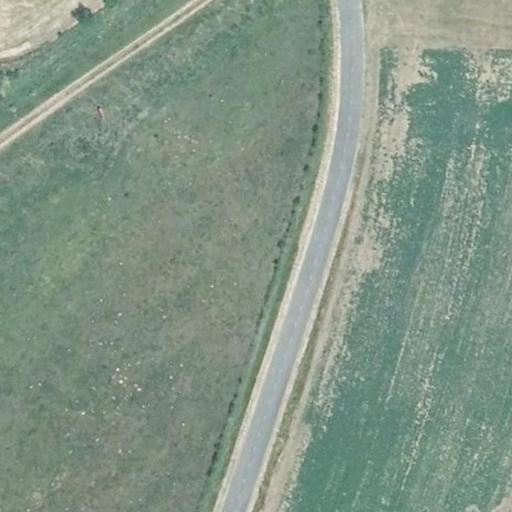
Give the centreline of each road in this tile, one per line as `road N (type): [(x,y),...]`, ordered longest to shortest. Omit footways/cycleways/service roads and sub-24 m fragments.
road 1 (tertiary): [(232,511),(336,184),(351,93),(348,0)]
road 2 (track): [(199,0),(0,135)]
